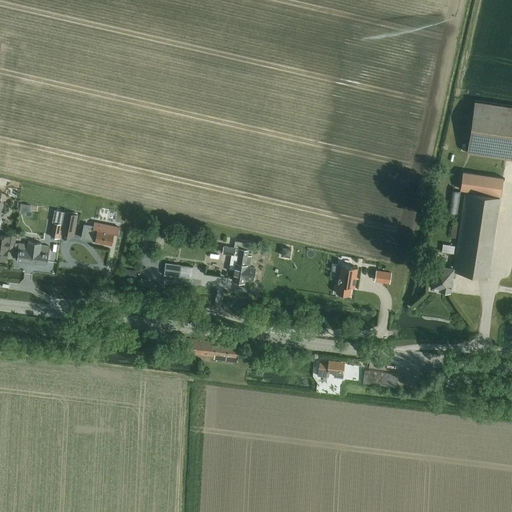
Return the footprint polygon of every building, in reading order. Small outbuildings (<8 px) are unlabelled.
[(511,107),(475,102),(468,153),(505,159),(511,159),(511,107)] [(502,179),(464,173),(461,189),(499,195),(502,179)] [(449,202),(448,210),(447,212),(457,214),(461,191),(451,190),(449,202)] [(466,192),(453,268),(434,264),(430,288),(450,292),(454,271),(487,277),(501,197),(466,192)] [(56,210),(51,237),(58,238),(61,224),(62,225),(65,212),(56,210)] [(78,214),(65,212),(61,233),(74,236),(78,214)] [(84,225),(82,238),(96,241),(111,244),(113,234),(119,235),(120,227),(114,226),(115,225),(99,223),(94,222),(93,226),(84,225)] [(156,243),(158,235),(144,232),(142,240),(156,243)] [(0,261),(4,261),(5,260),(5,259),(13,260),(17,236),(12,236),(10,252),(8,251),(9,242),(10,235),(0,233),(0,261)] [(19,243),(17,260),(32,262),(47,264),(49,247),(41,246),(41,243),(35,242),(27,241),(27,244),(19,243)] [(222,253),(231,255),(229,269),(234,270),(233,281),(245,283),(246,279),(254,280),(255,268),(250,267),(252,256),(248,255),(248,249),(247,249),(248,243),(235,241),(234,247),(223,246),(222,253)] [(283,247),(281,255),(290,257),(291,248),(283,247)] [(165,263),(164,275),(192,279),(193,267),(165,263)] [(337,285),(336,293),(350,295),(351,287),(355,287),(358,268),(354,267),(340,265),(337,285)] [(137,271),(125,269),(124,277),(136,279),(137,271)] [(376,270),(375,281),(389,283),(389,282),(391,273),(391,272),(376,270)] [(239,345),(188,339),(186,352),(214,356),(214,358),(237,361),(239,345)] [(319,363),(318,372),(318,375),(329,376),(329,372),(335,372),(334,377),(343,378),(343,373),(345,361),(329,360),(328,364),(319,363)] [(363,383),(397,387),(399,374),(365,370),(363,383)]
